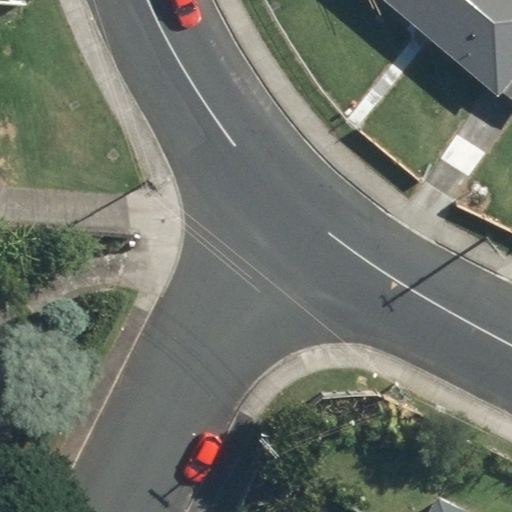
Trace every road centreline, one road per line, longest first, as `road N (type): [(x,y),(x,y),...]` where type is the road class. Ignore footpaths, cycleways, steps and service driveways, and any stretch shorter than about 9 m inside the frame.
road 1 (residential): [(288,196),(127,511)]
road 2 (residential): [(288,196),(393,277),(511,346)]
road 3 (residential): [(151,0),(214,117),(288,196)]
